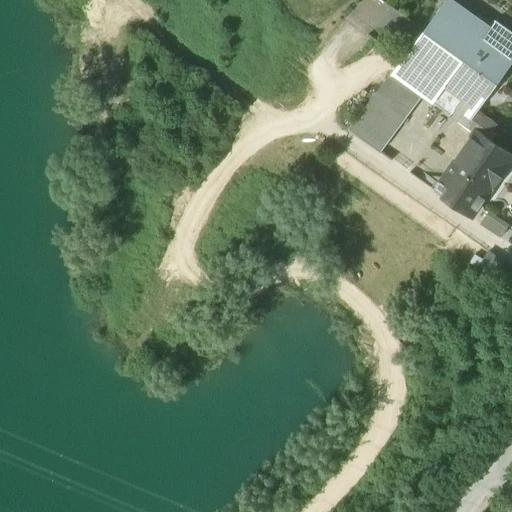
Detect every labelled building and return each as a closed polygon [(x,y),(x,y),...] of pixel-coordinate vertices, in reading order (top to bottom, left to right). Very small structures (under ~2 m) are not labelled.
[(484,36),(441,6),(392,73),(422,95),(449,114),(460,100),(475,110),(511,59),(511,58),(511,43),(490,28),(490,27),(484,36)] [(511,33),(495,21),(490,28),(511,43),(511,33)] [(126,76),(120,59),(95,67),(100,84),(126,76)] [(392,73),(350,129),(380,150),(422,95),(392,73)] [(460,100),(449,114),(475,133),(476,131),(485,138),(495,123),(475,110),(460,100)] [(475,133),(436,189),(472,214),(511,156),(485,138),(476,131),(475,133)] [(504,234),(508,223),(487,215),(482,225),(504,234)]
